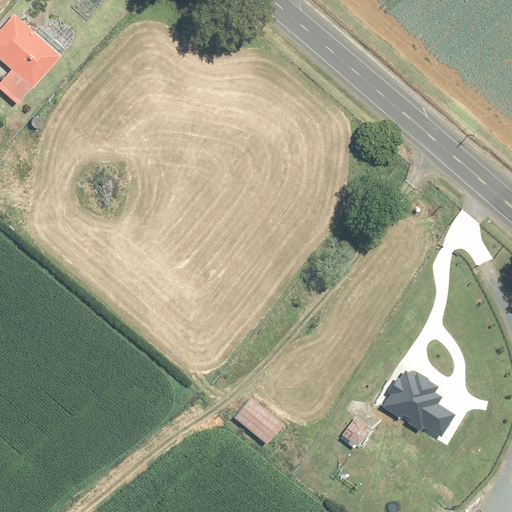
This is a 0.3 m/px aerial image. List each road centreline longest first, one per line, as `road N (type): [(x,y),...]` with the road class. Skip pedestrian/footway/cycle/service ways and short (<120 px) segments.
road 1 (secondary): [(511,207),(270,0)]
road 2 (unknown): [(484,183),(448,234),(417,348)]
